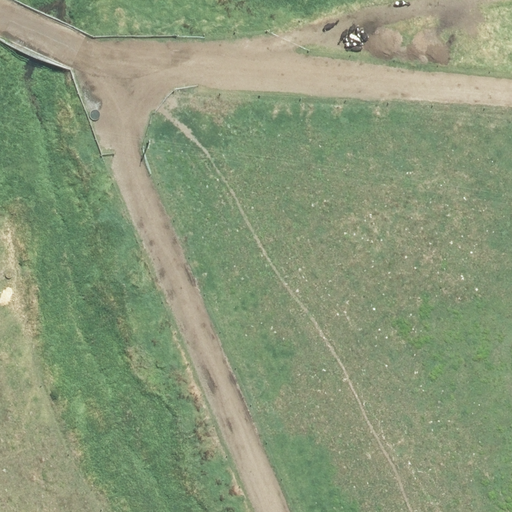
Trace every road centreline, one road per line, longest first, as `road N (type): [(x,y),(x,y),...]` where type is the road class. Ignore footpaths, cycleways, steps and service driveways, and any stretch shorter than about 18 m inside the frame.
road 1 (track): [(0,22),(151,73),(511,103)]
road 2 (track): [(151,73),(134,132),(288,511)]
